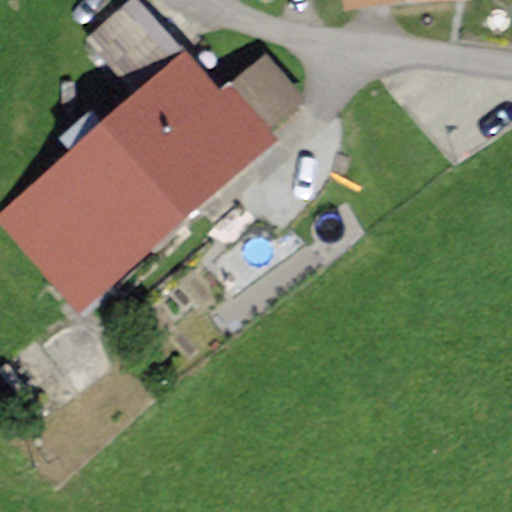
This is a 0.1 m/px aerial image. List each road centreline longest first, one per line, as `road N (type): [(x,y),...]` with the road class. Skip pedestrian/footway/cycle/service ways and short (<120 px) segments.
road 1 (residential): [(204,0),(362,64),(464,77),(511,73)]
road 2 (track): [(265,180),(362,64)]
